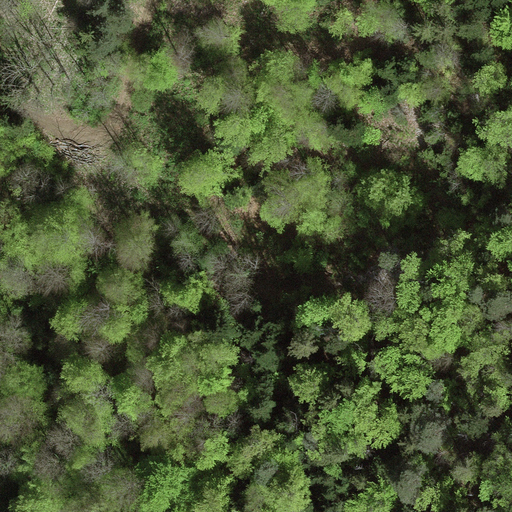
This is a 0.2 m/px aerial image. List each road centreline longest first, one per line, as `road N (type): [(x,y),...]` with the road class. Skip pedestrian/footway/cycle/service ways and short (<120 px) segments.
road 1 (track): [(108,144),(129,267),(131,381),(106,449),(49,511)]
road 2 (track): [(157,0),(108,144),(0,100)]
